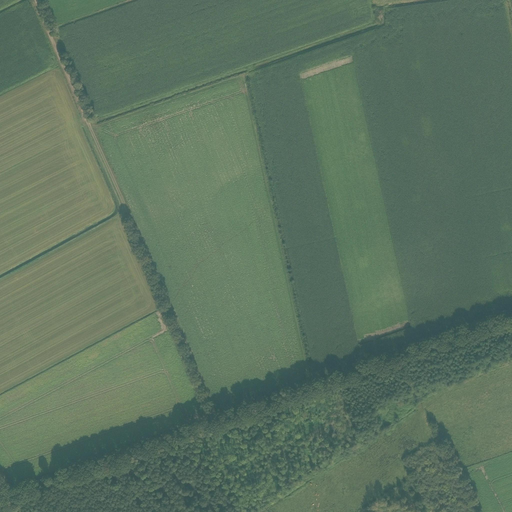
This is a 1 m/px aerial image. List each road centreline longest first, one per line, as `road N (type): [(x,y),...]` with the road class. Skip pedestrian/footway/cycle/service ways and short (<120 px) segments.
road 1 (track): [(3,494),(511,314)]
road 2 (track): [(36,0),(215,419)]
road 3 (track): [(374,24),(88,123)]
